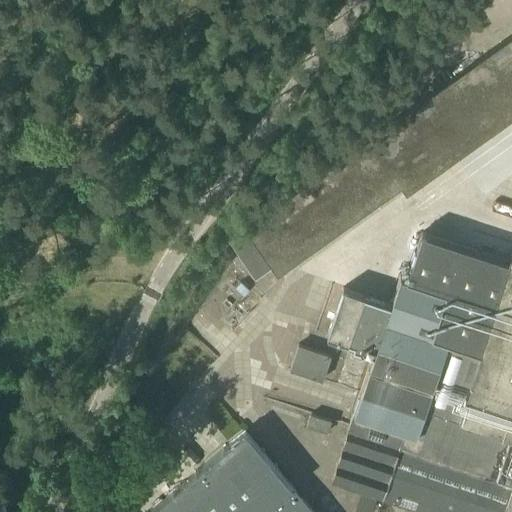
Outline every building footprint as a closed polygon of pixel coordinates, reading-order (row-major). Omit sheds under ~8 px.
[(511,34),(244,226),(245,228),(228,241),(255,278),(272,266),(277,273),(401,184),(406,192),(511,115),(511,34)] [(511,189),(506,187),(502,195),(511,200),(511,189)] [(511,511),(511,255),(509,255),(507,261),(421,232),(406,277),(398,275),(389,303),(342,287),(326,335),(348,342),(346,347),(372,356),(360,392),(349,426),(350,426),(331,481),(361,490),(354,511),(358,511),(369,511),(372,505),(379,507),(377,511),(511,511)] [(291,369),(322,380),(330,355),(299,345),(291,369)] [(307,426),(328,432),(331,421),(310,414),(307,426)] [(144,511),(315,511),(245,427),(144,511)]
